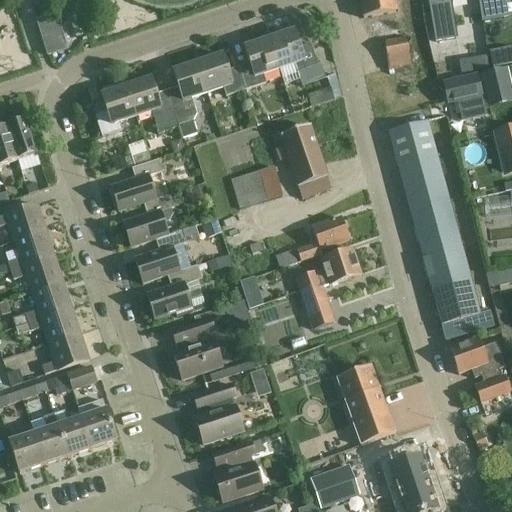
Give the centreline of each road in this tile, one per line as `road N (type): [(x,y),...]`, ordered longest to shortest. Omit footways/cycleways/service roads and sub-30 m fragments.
road 1 (residential): [(486,511),(427,355),(332,0)]
road 2 (residential): [(178,485),(78,190),(55,108),(61,84)]
road 3 (residential): [(61,84),(105,54),(281,0)]
